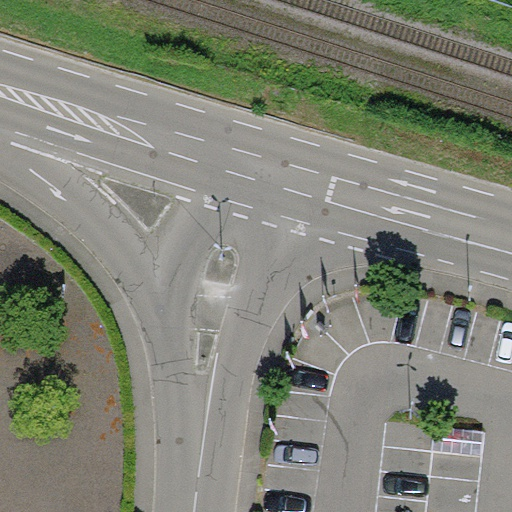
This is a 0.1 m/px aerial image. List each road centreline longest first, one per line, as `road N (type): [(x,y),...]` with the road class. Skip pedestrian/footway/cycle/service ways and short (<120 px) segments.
road 1 (unclassified): [(0,136),(119,243),(153,308),(196,445)]
road 2 (residential): [(226,161),(196,254),(188,313),(196,445)]
road 3 (residential): [(196,445),(230,384),(293,180)]
road 4 (tertiary): [(0,88),(226,161)]
road 5 (tertiary): [(293,180),(511,238)]
